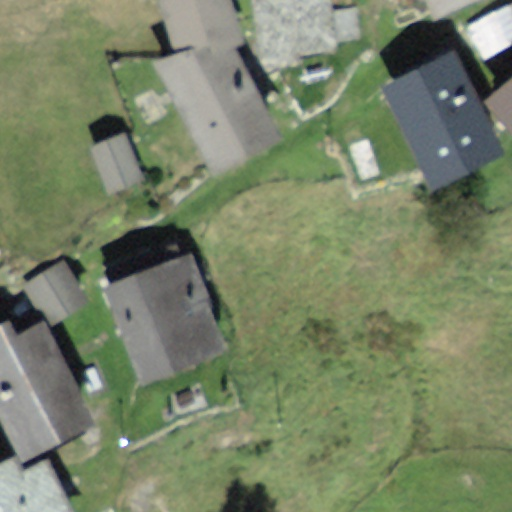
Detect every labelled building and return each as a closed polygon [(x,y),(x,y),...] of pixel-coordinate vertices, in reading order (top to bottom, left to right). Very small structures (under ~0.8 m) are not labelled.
[(155,76),(210,187),(279,154),(234,63),(240,60),(224,0),(184,0),(162,5),(174,66),(155,76)] [(488,0),(426,0),(436,22),(488,0)] [(335,63),(330,1),(256,8),(262,70),(335,63)] [(511,19),(474,35),(486,65),(511,54),(511,19)] [(429,200),(501,168),(454,63),(382,95),(429,200)] [(511,92),(487,112),(511,142),(511,92)] [(138,188),(124,147),(94,157),(107,198),(138,188)] [(83,311),(61,274),(26,295),(49,332),(83,311)] [(215,363),(181,275),(102,306),(136,394),(215,363)] [(0,425),(22,470),(88,436),(34,328),(0,345),(0,425)] [(55,511),(35,470),(0,487),(0,511),(55,511)]
